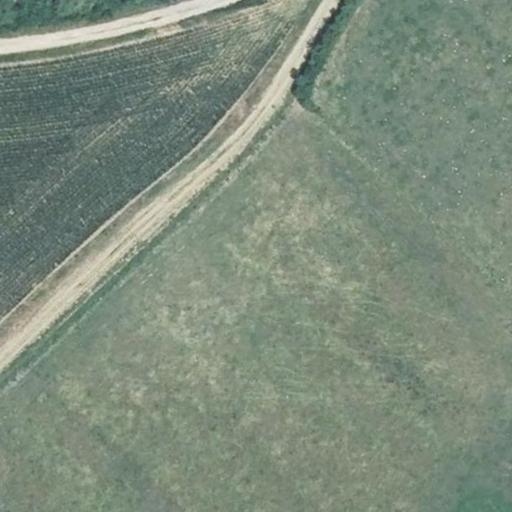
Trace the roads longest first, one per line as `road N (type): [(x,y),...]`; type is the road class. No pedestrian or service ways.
road 1 (track): [(326,0),(251,117),(176,202),(0,357)]
road 2 (track): [(206,0),(0,44)]
